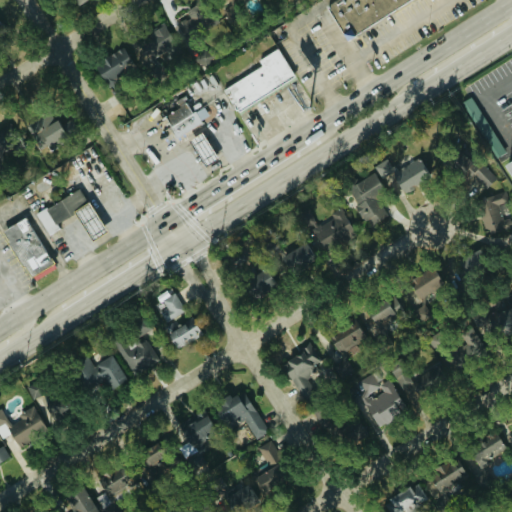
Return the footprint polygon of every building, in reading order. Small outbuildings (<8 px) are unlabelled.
[(84,0),(62,0),(67,9),(84,0)] [(328,0),(414,0),(345,45),(319,6),(328,0)] [(183,13),(185,16),(173,27),(185,41),(208,21),(194,4),(183,13)] [(135,41),(141,62),(174,53),(166,24),(147,30),(149,37),(135,41)] [(277,47),(295,76),(236,113),(222,91),(261,67),(256,60),(277,47)] [(92,61),(100,85),(134,73),(125,49),(92,61)] [(164,115),(179,106),(175,99),(182,95),(192,112),(194,110),(195,111),(202,107),(208,115),(200,120),(202,122),(175,139),(168,128),(171,126),(164,115)] [(34,148),(74,136),(68,118),(28,130),(34,148)] [(0,151),(19,142),(10,125),(0,129),(0,151)] [(202,133),(219,159),(206,167),(189,141),(202,133)] [(379,180),(392,172),(384,159),(371,167),(379,180)] [(511,159),(500,167),(511,187),(511,159)] [(387,188),(399,199),(425,172),(413,161),(387,188)] [(493,179),(480,164),(463,180),(476,195),(493,179)] [(345,189),(355,206),(353,207),(365,228),(384,217),(372,198),(382,192),(371,174),(345,189)] [(81,184),(90,200),(75,209),(56,221),(60,227),(49,233),(36,211),(81,184)] [(508,216),(500,194),(474,203),(485,236),(510,228),(506,216),(508,216)] [(90,200),(101,215),(110,228),(94,238),(86,225),(75,209),(90,200)] [(310,231),(321,251),(352,233),(337,208),(328,214),(331,219),(310,231)] [(5,229),(29,215),(57,262),(33,276),(5,229)] [(286,276),(314,260),(304,243),(276,259),(286,276)] [(406,283),(416,301),(439,286),(429,269),(406,283)] [(259,301),(272,281),(257,271),(243,290),(259,301)] [(163,309),(156,313),(163,324),(183,311),(171,293),(159,301),(163,309)] [(400,314),(394,298),(364,310),(371,326),(400,314)] [(481,340),(511,332),(506,309),(475,317),(481,340)] [(364,340),(354,319),(323,334),(336,362),(342,359),(339,352),(364,340)] [(198,336),(190,320),(163,333),(171,350),(198,336)] [(453,370),(484,353),(469,328),(458,335),(463,344),(444,355),(453,370)] [(132,376),(156,361),(142,338),(126,348),(122,342),(113,347),(132,376)] [(319,361),(309,344),(281,361),(285,367),(280,370),(298,399),(312,390),(304,378),(315,371),(312,365),(319,361)] [(90,367),(87,363),(72,372),(83,391),(101,380),(107,391),(123,381),(109,357),(90,367)] [(408,405),(450,383),(440,364),(408,381),(402,369),(392,374),(408,405)] [(404,408),(398,402),(393,387),(387,381),(377,384),(380,392),(376,395),(367,399),(362,394),(355,399),(358,406),(367,416),(370,425),(374,423),(383,416),(404,408)] [(210,411),(220,430),(239,419),(251,440),(264,432),(241,390),(217,403),(219,406),(210,411)] [(0,425),(2,424),(14,448),(45,432),(32,406),(15,414),(18,420),(8,426),(0,410),(0,425)] [(213,431),(199,411),(176,429),(190,448),(213,431)] [(364,430),(346,419),(336,437),(354,448),(364,430)] [(461,454),(475,479),(485,472),(481,465),(504,451),(495,434),(461,454)] [(255,448),(267,468),(251,478),(260,494),(285,479),(275,463),(281,460),(269,440),(255,448)] [(466,477),(453,456),(432,469),(433,471),(423,478),(436,497),(466,477)] [(126,468),(119,472),(115,466),(101,474),(103,478),(96,482),(106,501),(135,485),(126,468)] [(384,499),(391,511),(401,511),(424,499),(414,481),(384,499)] [(223,495),(230,511),(259,499),(251,482),(223,495)] [(90,511),(93,511),(83,488),(64,497),(71,511),(90,511)]
